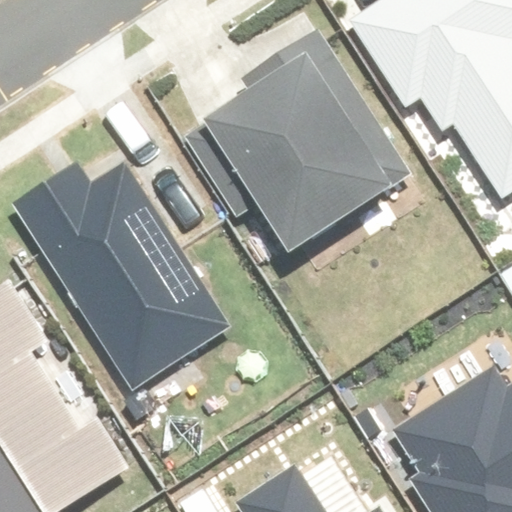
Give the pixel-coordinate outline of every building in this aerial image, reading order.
[(511,0),(392,0),(354,26),(436,147),(459,131),(511,210),(511,0)] [(403,186),(318,53),(208,124),(292,257),(403,186)] [(235,343),(128,173),(94,194),(85,179),(25,216),(142,402),(235,343)] [(60,351),(0,257),(0,511),(98,511),(143,484),(82,388),(67,398),(44,362),(60,351)] [(511,511),(511,396),(497,373),(396,438),(427,486),(416,493),(428,511),(511,511)] [(246,511),(325,511),(301,475),(246,511)]
